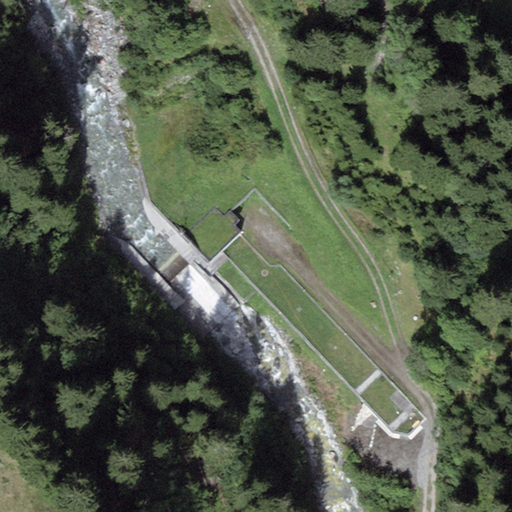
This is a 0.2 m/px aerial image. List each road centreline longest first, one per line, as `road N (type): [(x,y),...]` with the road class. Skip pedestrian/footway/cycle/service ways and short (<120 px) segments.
road 1 (track): [(426,511),(428,388),(400,343),(376,274),(294,140),(233,0)]
road 2 (track): [(262,55),(346,66),(381,0)]
